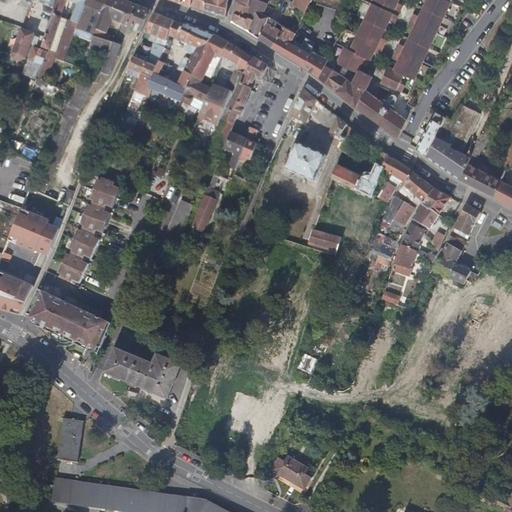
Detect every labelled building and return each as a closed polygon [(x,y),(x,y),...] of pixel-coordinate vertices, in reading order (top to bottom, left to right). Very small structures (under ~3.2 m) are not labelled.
[(34,0),(33,3),(36,4),(36,1),(43,4),(42,13),(52,19),(53,17),(52,14),(57,0),(34,0)] [(42,47),(44,48),(49,50),(60,19),(59,18),(66,1),(69,2),(69,0),(57,0),(52,14),(53,17),(52,19),(44,40),(42,47)] [(69,0),(69,2),(73,4),(77,6),(72,20),(67,18),(66,21),(68,22),(66,28),(75,32),(84,9),(83,6),(86,0),(69,0)] [(109,0),(86,0),(83,6),(84,9),(75,32),(74,35),(91,42),(96,26),(101,16),(102,15),(109,0)] [(99,66),(103,67),(112,45),(105,43),(108,36),(106,34),(110,24),(119,27),(123,17),(114,13),(119,0),(109,0),(102,15),(101,16),(96,26),(91,42),(89,49),(101,53),(98,61),(100,62),(99,66)] [(119,27),(140,34),(151,12),(120,0),(119,0),(114,13),(123,17),(119,27)] [(194,0),(192,6),(205,9),(207,0),(194,0)] [(226,15),(228,0),(207,0),(205,9),(226,15)] [(251,0),(236,0),(233,14),(231,20),(243,25),(249,30),(254,19),(247,15),(251,0)] [(249,30),(259,37),(270,17),(271,15),(264,10),(266,5),(261,0),(251,0),(247,15),(254,19),(249,30)] [(306,11),(311,0),(294,0),(293,5),(306,11)] [(347,0),(334,0),(331,7),(345,10),(347,0)] [(373,0),(392,9),(396,2),(396,0),(373,0)] [(412,78),(414,79),(450,0),(425,0),(418,15),(413,28),(404,47),(398,59),(394,68),(388,66),(382,80),(398,88),(400,83),(405,74),(412,78)] [(396,2),(392,9),(399,12),(401,5),(396,2)] [(387,19),(390,12),(371,3),(355,35),(376,44),(379,37),(383,28),(387,19)] [(397,15),(390,12),(387,19),(394,21),(397,15)] [(413,28),(418,15),(413,13),(407,25),(413,28)] [(147,63),(156,67),(159,60),(163,49),(169,35),(174,23),(154,15),(146,33),(153,36),(152,39),(155,40),(148,58),(148,60),(147,63)] [(259,37),(272,46),(277,35),(277,34),(273,31),(277,22),(270,17),(259,37)] [(184,70),(193,75),(212,38),(175,21),(174,23),(169,35),(187,43),(184,50),(192,54),(189,61),(185,59),(184,59),(182,60),(177,69),(183,72),(184,70)] [(291,43),(291,42),(296,33),(281,24),(277,34),(277,35),(291,43)] [(56,53),(66,57),(66,55),(74,35),(75,32),(66,28),(56,53)] [(33,36),(20,32),(12,55),(13,60),(16,62),(20,62),(24,61),(33,36)] [(302,66),(310,50),(309,49),(308,51),(291,42),(291,43),(277,35),(272,46),(302,66)] [(376,44),(355,35),(348,51),(362,57),(365,58),(369,60),(373,50),(376,44)] [(385,41),(379,37),(376,44),(373,50),(379,54),(385,41)] [(180,102),(200,112),(209,92),(197,86),(211,56),(220,59),(221,58),(228,44),(212,38),(193,75),(180,102)] [(240,81),(254,57),(228,44),(221,58),(233,64),(236,66),(234,70),(228,86),(235,89),(240,81)] [(393,57),(398,59),(404,47),(399,44),(393,57)] [(103,67),(99,77),(103,78),(104,76),(108,76),(119,47),(112,45),(103,67)] [(31,78),(36,81),(46,54),(43,52),(34,49),(29,61),(37,65),(35,72),(34,72),(31,78)] [(163,49),(159,60),(163,62),(168,51),(163,49)] [(362,57),(348,51),(343,49),(336,62),(356,71),(360,63),(362,57)] [(325,63),(327,57),(310,50),(302,66),(302,67),(303,67),(308,70),(318,77),(325,63)] [(63,62),(82,70),(85,63),(66,55),(66,57),(63,62)] [(134,57),(129,70),(141,75),(142,76),(147,63),(139,60),(134,57)] [(269,65),(254,57),(240,81),(253,87),(256,78),(262,81),(269,65)] [(155,93),(179,103),(180,102),(193,75),(184,70),(183,72),(177,84),(158,76),(163,62),(159,60),(156,67),(151,79),(142,76),(141,75),(138,81),(134,92),(153,99),(155,93)] [(147,63),(142,76),(151,79),(156,67),(147,63)] [(347,77),(325,63),(318,77),(336,90),(347,77)] [(129,70),(126,76),(138,81),(141,75),(129,70)] [(398,138),(406,120),(367,90),(372,76),(359,70),(354,83),(347,77),(336,90),(355,107),(357,106),(360,108),(366,113),(398,138)] [(240,116),(253,87),(240,81),(235,89),(232,95),(227,105),(218,127),(208,151),(218,155),(233,123),(238,116),(240,116)] [(79,84),(75,93),(35,189),(46,194),(91,89),(79,84)] [(197,119),(218,127),(227,105),(232,95),(211,87),(209,92),(200,112),(197,119)] [(303,91),(292,117),(308,123),(318,101),(303,91)] [(481,114),(463,104),(461,106),(452,120),(450,119),(442,134),(438,131),(437,136),(452,144),(451,146),(462,152),(481,114)] [(90,129),(97,132),(107,108),(100,106),(90,129)] [(126,110),(118,129),(133,135),(137,122),(138,122),(141,115),(126,110)] [(420,127),(411,145),(426,156),(437,136),(438,131),(444,115),(433,110),(424,130),(421,128),(420,127)] [(144,115),(142,123),(150,126),(152,118),(144,115)] [(442,134),(450,119),(444,115),(438,131),(442,134)] [(346,125),(337,117),(331,134),(339,139),(346,125)] [(350,127),(332,179),(371,197),(378,182),(381,183),(384,178),(388,180),(391,174),(383,167),(389,156),(381,152),(370,174),(367,173),(362,173),(360,175),(345,168),(360,135),(350,127)] [(480,136),(471,156),(475,158),(490,128),(487,127),(483,137),(480,136)] [(118,129),(115,136),(131,143),(133,135),(118,129)] [(240,162),(246,141),(232,134),(225,150),(235,154),(229,168),(236,171),(237,170),(240,162)] [(511,134),(502,159),(506,161),(505,165),(506,166),(509,167),(511,158),(511,134)] [(465,153),(462,152),(451,146),(452,144),(437,136),(426,156),(455,176),(460,178),(467,164),(463,162),(462,161),(465,153)] [(257,146),(246,141),(240,162),(244,164),(245,160),(253,163),(257,146)] [(264,167),(271,152),(266,149),(261,147),(262,144),(258,143),(257,146),(253,163),(264,167)] [(315,182),(326,157),(298,143),(286,169),(315,182)] [(73,172),(81,175),(90,151),(82,148),(73,172)] [(467,154),(465,153),(462,161),(463,162),(467,164),(471,156),(467,154)] [(391,174),(388,180),(379,197),(388,202),(397,185),(403,180),(406,183),(412,172),(389,156),(383,167),(391,174)] [(471,156),(467,164),(460,178),(493,196),(501,181),(499,180),(478,169),(481,163),(474,159),(475,158),(471,156)] [(162,177),(165,169),(156,166),(153,173),(162,177)] [(244,181),(247,176),(248,174),(237,170),(236,171),(234,177),(244,181)] [(412,172),(406,183),(400,191),(412,199),(419,188),(421,189),(426,181),(412,172)] [(218,177),(214,175),(192,229),(204,233),(219,194),(213,191),(218,177)] [(256,186),(258,181),(247,176),(244,181),(256,186)] [(116,184),(104,179),(102,182),(100,181),(92,201),(95,203),(93,207),(90,206),(83,226),(86,227),(84,232),(81,231),(74,249),(76,250),(74,256),(72,256),(70,258),(63,273),(67,274),(65,277),(76,282),(77,279),(84,282),(85,279),(89,268),(90,266),(83,263),(87,253),(94,256),(95,254),(99,245),(100,242),(93,239),(97,228),(104,231),(105,228),(109,219),(110,216),(104,213),(107,205),(114,208),(115,205),(120,194),(121,190),(115,187),(116,184)] [(419,188),(412,199),(423,207),(425,204),(435,187),(426,181),(421,189),(419,188)] [(511,186),(501,181),(493,196),(511,206),(511,186)] [(450,197),(435,187),(425,204),(439,214),(450,197)] [(68,191),(63,205),(69,207),(75,193),(68,191)] [(396,196),(384,220),(391,223),(389,228),(402,236),(406,225),(395,219),(404,201),(396,196)] [(181,201),(178,208),(190,213),(193,206),(181,201)] [(415,208),(404,201),(395,219),(406,225),(415,208)] [(230,213),(232,208),(224,204),(221,210),(230,213)] [(425,204),(423,207),(415,220),(430,229),(439,214),(425,204)] [(465,204),(452,233),(467,239),(479,213),(465,204)] [(49,219),(22,208),(9,242),(37,254),(38,251),(48,255),(60,228),(48,223),(49,219)] [(178,208),(175,216),(187,221),(190,213),(178,208)] [(243,219),(245,213),(232,208),(230,213),(243,219)] [(175,216),(172,222),(184,228),(187,221),(175,216)] [(172,222),(169,230),(181,235),(184,228),(172,222)] [(425,231),(413,224),(403,245),(417,252),(425,235),(424,234),(425,231)] [(169,230),(166,237),(179,242),(181,235),(169,230)] [(309,243),(336,251),(340,238),(314,231),(309,243)] [(439,231),(434,243),(438,249),(445,234),(439,231)] [(166,237),(164,244),(176,249),(179,242),(166,237)] [(450,238),(447,244),(461,252),(464,245),(450,238)] [(375,242),(372,248),(393,257),(395,251),(389,248),(389,245),(380,241),(379,244),(375,242)] [(164,244),(161,250),(173,255),(176,249),(164,244)] [(447,244),(441,258),(455,265),(457,261),(461,252),(447,244)] [(417,252),(403,245),(396,262),(393,269),(409,275),(412,268),(410,267),(412,262),(414,263),(415,259),(414,258),(417,252)] [(372,248),(369,257),(389,265),(393,257),(372,248)] [(173,255),(161,250),(158,257),(170,262),(173,255)] [(441,258),(435,270),(449,277),(455,265),(441,258)] [(449,277),(464,285),(466,281),(470,274),(458,267),(455,265),(449,277)] [(483,265),(478,280),(503,288),(508,273),(483,265)] [(0,308),(21,314),(35,285),(0,269),(0,308)] [(42,284),(27,317),(31,319),(30,323),(40,326),(57,291),(42,284)] [(86,351),(88,347),(100,320),(102,314),(64,297),(64,294),(57,291),(40,326),(39,330),(62,340),(86,351)] [(401,297),(386,291),(383,300),(398,306),(401,297)] [(149,309),(152,300),(142,296),(139,305),(149,309)] [(511,324),(492,318),(487,334),(511,342),(511,324)] [(99,347),(101,349),(111,324),(100,320),(88,347),(95,350),(97,348),(99,347)] [(174,327),(171,337),(187,343),(191,332),(174,327)] [(79,360),(82,353),(72,349),(70,353),(78,359),(79,360)] [(149,363),(137,358),(137,357),(132,355),(131,356),(114,350),(106,370),(105,373),(139,387),(149,363)] [(152,364),(149,363),(139,387),(170,399),(183,363),(157,352),(152,364)] [(76,462),(82,422),(65,419),(58,460),(69,461),(76,462)] [(288,431),(284,438),(289,440),(293,434),(288,431)] [(284,479),(305,492),(308,486),(304,483),(307,477),(304,474),(306,469),(287,457),(283,462),(279,459),(273,470),(285,477),(284,479)] [(228,511),(203,499),(65,479),(56,478),(53,501),(129,511),(228,511)] [(511,511),(511,490),(505,502),(498,498),(495,503),(505,509),(511,511)] [(32,511),(34,508),(35,505),(23,500),(17,511),(32,511)]
